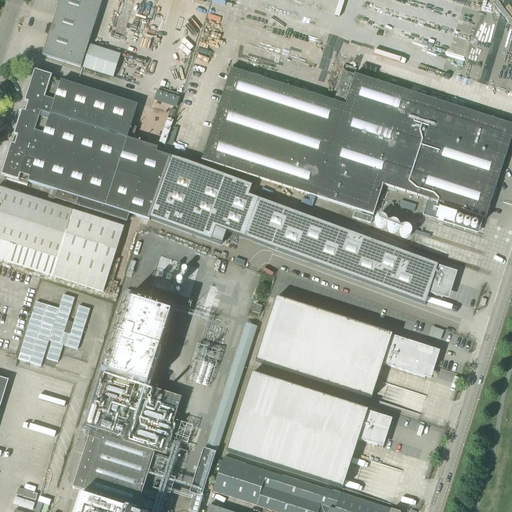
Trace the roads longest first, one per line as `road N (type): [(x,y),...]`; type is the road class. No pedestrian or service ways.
road 1 (unknown): [(490,340),(234,240),(242,199),(263,191),(483,282)]
road 2 (unknown): [(231,35),(356,55),(462,95),(493,0)]
road 3 (unclassified): [(435,511),(511,272)]
